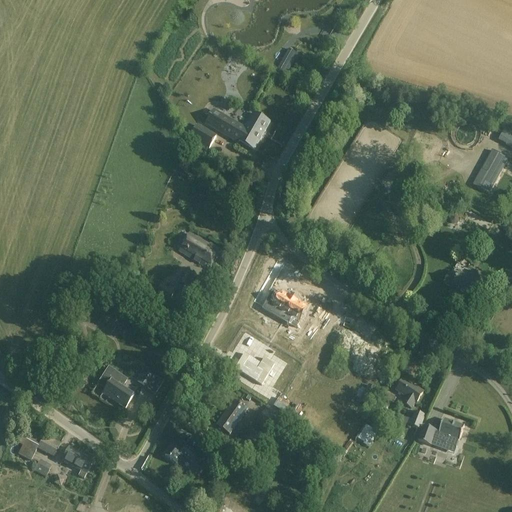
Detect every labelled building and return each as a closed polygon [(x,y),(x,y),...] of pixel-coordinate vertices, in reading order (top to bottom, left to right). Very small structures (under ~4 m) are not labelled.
[(284,59),(278,70),(286,75),(293,64),(298,56),(289,50),(284,59)] [(270,123),(254,114),(246,129),(214,111),(206,125),(232,140),(233,138),(253,150),(257,143),(258,144),(262,136),(261,136),(264,132),(265,132),(270,123)] [(198,126),(191,139),(209,149),(216,137),(198,126)] [(505,166),(489,157),(474,183),(490,192),(505,166)] [(185,166),(182,172),(187,175),(191,168),(185,166)] [(209,246),(190,234),(180,252),(210,270),(221,250),(210,244),(209,246)] [(196,276),(187,271),(180,282),(188,288),(196,276)] [(482,276),(474,272),(472,276),(469,274),(467,279),(459,274),(457,278),(450,274),(444,284),(453,289),(455,286),(471,295),(480,281),(479,280),(482,276)] [(209,283),(199,278),(190,292),(200,298),(209,283)] [(168,289),(161,285),(156,293),(169,301),(174,293),(173,292),(175,290),(169,287),(168,289)] [(267,303),(263,309),(278,318),(296,328),(307,309),(298,304),(298,303),(290,298),(290,299),(280,294),(279,296),(273,292),(267,303)] [(81,304),(74,318),(84,323),(91,310),(81,304)] [(102,320),(99,327),(113,332),(115,325),(102,320)] [(250,360),(243,370),(264,383),(274,368),(264,361),(260,367),(250,360)] [(127,381),(108,368),(97,386),(104,390),(102,394),(125,409),(134,395),(123,388),(127,381)] [(153,377),(143,370),(136,381),(155,394),(163,383),(153,377)] [(424,393),(404,380),(397,391),(407,398),(404,404),(412,409),(415,403),(416,404),(424,393)] [(367,409),(376,393),(366,387),(357,403),(367,409)] [(396,398),(387,393),(384,398),(393,403),(396,398)] [(248,410),(235,401),(218,425),(230,434),(248,410)] [(280,413),(268,405),(259,420),(270,428),(280,413)] [(425,417),(414,413),(412,420),(405,417),(403,422),(420,429),(425,417)] [(465,427),(444,420),(439,433),(460,440),(465,427)] [(364,424),(356,439),(364,443),(371,427),(364,424)] [(436,431),(424,427),(418,442),(431,446),(436,431)] [(18,432),(13,442),(22,447),(18,455),(30,462),(37,449),(54,458),(61,443),(45,435),(43,437),(36,433),(32,439),(18,432)] [(403,458),(410,447),(389,434),(382,445),(403,458)] [(200,457),(203,461),(204,460),(203,460),(212,449),(197,437),(188,448),(177,439),(169,448),(170,449),(165,456),(177,465),(184,456),(196,465),(195,463),(200,457)] [(260,444),(254,440),(249,447),(250,448),(247,454),(252,457),(260,444)] [(69,448),(62,462),(81,472),(78,477),(84,480),(87,475),(94,461),(69,448)] [(52,467),(40,461),(34,471),(46,478),(52,467)]
